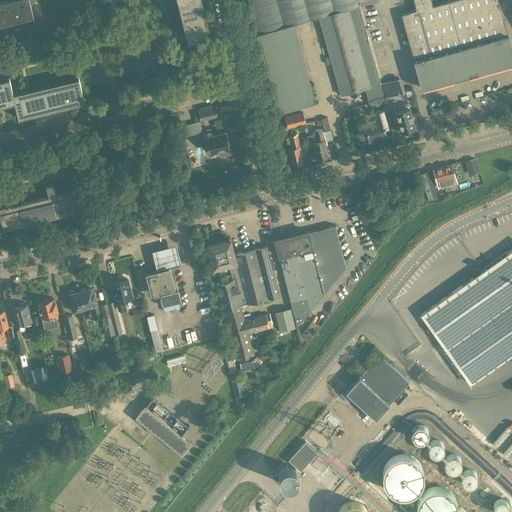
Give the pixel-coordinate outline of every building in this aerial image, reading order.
[(0,23),(33,16),(28,0),(4,0),(0,1),(0,23)] [(177,0),(187,39),(210,33),(210,32),(207,33),(198,0),(177,0)] [(359,0),(358,0),(248,0),(257,33),(256,34),(278,112),(315,102),(293,24),(319,17),(341,94),(365,88),(367,97),(383,93),(357,1),(359,0)] [(511,49),(498,0),(448,0),(433,4),(431,0),(413,0),(416,9),(400,13),(421,86),(419,86),(419,87),(421,87),(511,61),(511,49)] [(83,100),(78,78),(45,86),(50,108),(83,100)] [(386,97),(397,94),(395,87),(400,85),(398,78),(382,82),(386,97)] [(13,94),(9,79),(0,81),(0,103),(14,100),(13,94)] [(13,94),(14,100),(18,116),(50,108),(45,86),(13,94)] [(383,93),(367,97),(366,97),(368,104),(384,99),(382,93),(383,93)] [(414,128),(407,103),(392,107),(399,132),(401,131),(402,133),(407,132),(406,130),(414,128)] [(201,120),(221,115),(219,106),(198,111),(201,120)] [(376,138),(375,136),(386,133),(383,124),(386,123),(383,110),(375,112),(377,121),(375,121),(375,123),(365,126),(365,124),(357,126),(361,137),(367,136),(369,141),(376,138)] [(285,116),(286,121),(288,127),(306,122),(303,112),(285,116)] [(321,119),(324,131),(330,130),(327,117),(321,119)] [(203,130),(204,136),(208,152),(219,149),(220,155),(231,153),(225,131),(211,134),(210,128),(203,130)] [(314,130),(315,134),(306,136),(308,145),(313,144),(316,159),(329,156),(325,139),(324,139),(321,128),(314,130)] [(287,148),(291,165),(304,162),(297,134),(289,136),(289,137),(286,137),(288,148),(287,148)] [(478,168),(475,158),(465,161),(468,171),(478,168)] [(456,183),(451,164),(433,169),(438,187),(456,183)] [(79,197),(85,195),(80,173),(74,175),(79,197)] [(204,179),(198,180),(200,187),(206,186),(204,179)] [(437,192),(433,181),(425,184),(424,184),(427,195),(428,195),(432,194),(437,192)] [(20,197),(13,198),(6,200),(7,204),(0,206),(0,218),(2,228),(76,210),(71,190),(56,194),(53,183),(45,185),(48,196),(19,203),(19,202),(21,200),(20,197)] [(335,225),(308,231),(275,239),(296,326),(345,266),(335,225)] [(265,245),(234,253),(230,238),(206,244),(212,269),(218,268),(219,271),(226,269),(225,266),(230,265),(234,279),(216,283),(222,310),(225,309),(229,322),(228,322),(237,356),(241,355),(242,360),(249,358),(248,354),(253,352),(247,333),(268,327),(273,326),(272,322),(269,313),(265,315),(244,319),(240,305),(263,299),(263,302),(271,300),(270,298),(278,295),(265,245)] [(470,384),(511,354),(511,249),(487,267),(486,265),(481,269),(482,271),(421,314),(470,384)] [(150,255),(154,271),(163,269),(162,268),(169,266),(169,268),(177,266),(173,250),(150,255)] [(162,268),(163,269),(154,271),(145,273),(150,293),(151,293),(152,295),(159,294),(162,306),(180,301),(175,281),(173,281),(169,268),(169,266),(162,268)] [(119,278),(119,280),(112,282),(119,309),(125,308),(123,299),(132,297),(127,278),(126,278),(124,277),(119,278)] [(92,287),(79,290),(83,308),(91,306),(93,313),(98,312),(96,304),(97,304),(92,287)] [(69,291),(68,293),(67,293),(72,311),(83,308),(79,290),(74,292),(73,290),(69,291)] [(42,300),(42,301),(38,302),(41,317),(43,317),(46,329),(58,327),(55,314),(57,314),(56,310),(57,310),(55,301),(53,301),(53,298),(48,299),(48,298),(46,297),(43,298),(42,300)] [(114,301),(108,303),(111,316),(117,314),(114,301)] [(20,304),(19,306),(13,307),(18,327),(31,324),(26,304),(24,304),(22,303),(20,304)] [(106,303),(98,305),(102,318),(110,316),(106,303)] [(294,327),(290,307),(275,311),(280,330),(294,327)] [(71,314),(63,316),(68,339),(77,337),(71,314)] [(153,314),(147,315),(147,318),(155,350),(162,348),(154,314),(153,314)] [(119,320),(112,322),(115,333),(121,332),(119,320)] [(19,329),(13,330),(19,352),(25,350),(19,329)] [(68,354),(55,358),(59,372),(72,369),(68,354)] [(350,386),(345,391),(375,419),(409,381),(389,363),(379,354),(355,381),(350,386)] [(186,361),(185,355),(167,360),(168,365),(186,361)] [(234,359),(227,360),(230,374),(239,372),(238,368),(236,368),(234,359)] [(254,359),(243,361),(245,369),(255,367),(254,359)] [(42,366),(32,367),(34,381),(43,380),(42,366)] [(12,374),(5,376),(8,389),(15,387),(12,374)] [(243,394),(239,379),(232,381),(236,396),(243,394)] [(144,405),(135,417),(181,454),(191,443),(144,405)] [(19,435),(9,438),(10,444),(21,441),(19,435)] [(447,445),(445,442),(442,440),(439,439),(435,440),(432,442),(430,445),(429,449),(430,452),(432,455),(435,457),(439,458),(442,457),(445,455),(447,452),(448,449),(447,445)] [(305,441),(288,459),(300,470),(317,452),(305,441)] [(463,460),(461,457),(458,455),(455,454),(451,455),(448,457),(446,460),(445,463),(446,467),(448,470),(451,472),(455,473),(458,472),(461,470),(463,467),(464,463),(463,460)] [(421,468),(417,461),(410,457),(403,456),(395,457),(388,462),(384,468),(383,476),(384,483),(389,490),(395,494),(403,496),(410,494),(417,490),(421,483),(423,476),(421,468)] [(287,465),(284,466),(281,467),(279,470),(278,473),(277,477),(278,480),(280,482),(283,484),(286,485),(289,485),(293,484),(295,482),(297,479),(298,476),(298,472),(296,469),(294,467),(291,465),(287,465)] [(479,475),(477,472),(474,470),(470,469),(467,470),(463,472),(461,475),(461,479),(461,483),(464,486),(467,488),(470,488),(474,488),(477,486),(479,482),(480,479),(479,475)] [(457,500),(453,493),(446,489),(439,488),(431,489),(425,494),(420,500),(419,508),(419,511),(458,511),(459,508),(457,500)] [(511,511),(511,501),(508,499),(505,498),(501,499),(498,501),(496,504),(495,508),(496,511),(511,511)] [(368,511),(364,506),(359,503),(353,501),(346,503),(341,506),(338,511),(337,511),(368,511)]
